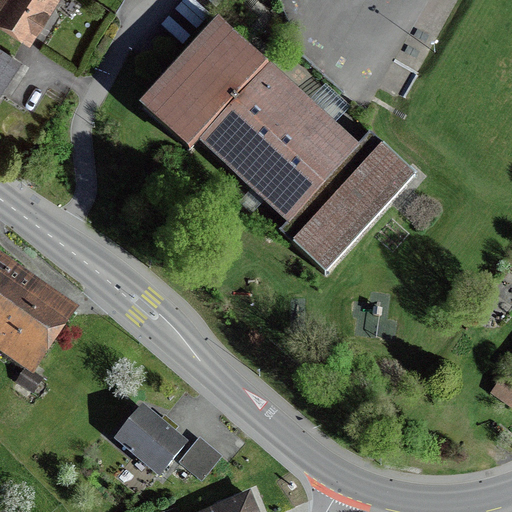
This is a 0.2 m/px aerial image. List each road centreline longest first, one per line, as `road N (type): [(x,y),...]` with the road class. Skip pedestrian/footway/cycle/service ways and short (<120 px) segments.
road 1 (secondary): [(345,481),(142,305),(0,199)]
road 2 (secondary): [(511,488),(433,503),(345,481)]
